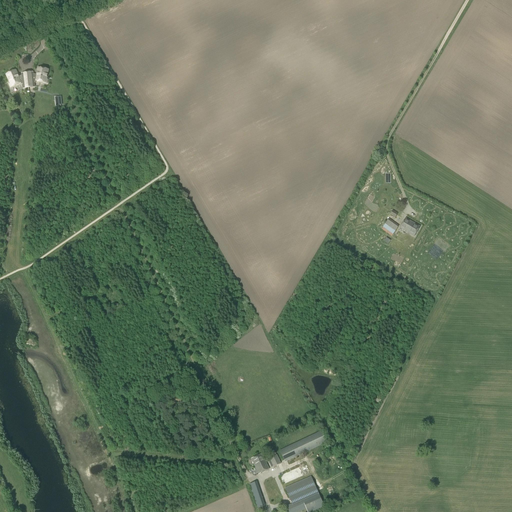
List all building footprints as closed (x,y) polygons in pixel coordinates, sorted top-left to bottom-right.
[(21,74),(22,75),(18,77),(15,71),(6,74),(10,83),(9,84),(11,88),(21,83),(21,84),(22,84),(23,85),(25,85),(25,88),(33,87),(32,84),(35,84),(35,83),(36,83),(36,81),(47,84),(47,80),(46,79),(48,70),(38,68),(37,75),(33,74),(33,72),(21,74)] [(420,226),(406,218),(400,228),(414,236),(420,226)] [(391,236),(399,226),(389,219),(381,229),(391,236)] [(285,462),(327,442),(321,431),(279,450),(285,462)] [(262,454),(251,459),(254,465),(258,475),(269,469),(262,454)] [(281,464),(277,455),(269,458),(273,468),(281,464)] [(307,511),(312,511),(324,507),(311,477),(285,488),(290,500),(292,504),(286,507),(288,511),(300,511),(306,509),(307,511)] [(262,497),(254,499),(257,509),(265,506),(262,497)]
